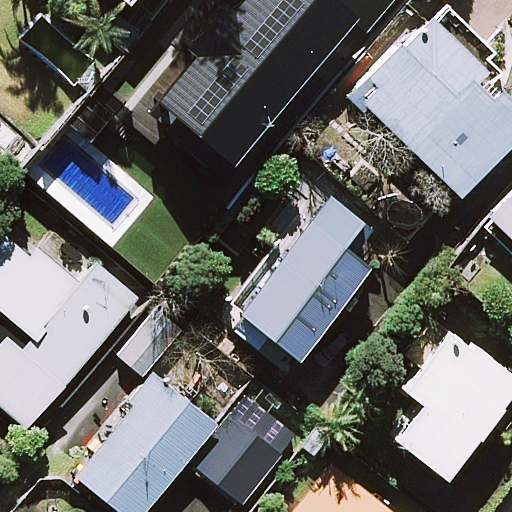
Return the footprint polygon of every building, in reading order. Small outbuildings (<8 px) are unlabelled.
[(244,0),(149,116),(227,179),(340,41),(353,51),(395,0),(244,0)] [(494,71),(432,12),(356,91),(460,192),(511,138),(511,100),(488,78),(494,71)] [(390,243),(325,188),(233,298),(298,353),(390,243)] [(511,191),(490,214),(480,225),(511,255),(511,254),(511,191)] [(2,218),(0,220),(0,306),(4,310),(0,314),(0,400),(26,423),(137,295),(94,257),(74,280),(2,218)] [(177,332),(152,312),(112,360),(137,381),(177,332)] [(511,389),(511,383),(445,331),(400,389),(417,404),(389,439),(441,480),(511,389)] [(190,459),(220,425),(157,373),(76,470),(125,511),(141,511),(188,457),(190,459)] [(220,425),(190,459),(240,501),(295,434),(246,393),(220,425)] [(394,511),(330,461),(289,511),(394,511)]
